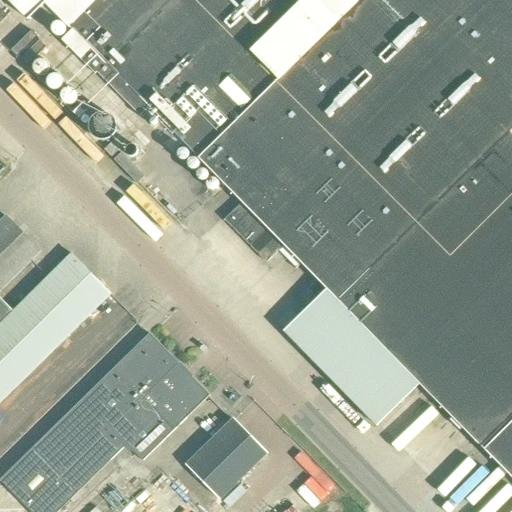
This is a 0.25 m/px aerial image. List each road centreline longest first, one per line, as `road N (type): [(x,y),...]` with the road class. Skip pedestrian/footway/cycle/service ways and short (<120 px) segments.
road 1 (unclassified): [(397,511),(0,104)]
road 2 (unknown): [(183,292),(0,468)]
